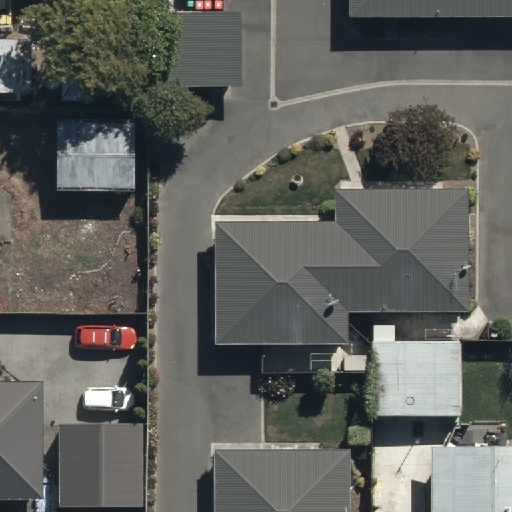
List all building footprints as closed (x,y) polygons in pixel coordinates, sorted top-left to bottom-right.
[(149,0),(149,7),(157,7),(158,76),(238,75),(237,3),(173,4),(173,0),(149,0)] [(0,79),(35,79),(34,28),(0,27),(0,79)] [(133,108),(55,110),(57,181),(97,180),(98,195),(122,194),(122,182),(135,182),(133,108)] [(278,211),(215,211),(216,331),(349,330),(349,300),(465,300),(464,179),(333,180),(334,213),(324,213),(324,202),(278,202),(278,211)] [(458,327),(373,328),(374,408),(459,407),(458,327)] [(0,487),(40,487),(39,373),(0,373),(0,487)] [(142,415),(59,414),(59,494),(141,495),(142,415)] [(511,511),(511,428),(424,429),(424,511),(511,511)] [(351,511),(352,437),(213,436),(212,511),(351,511)]
